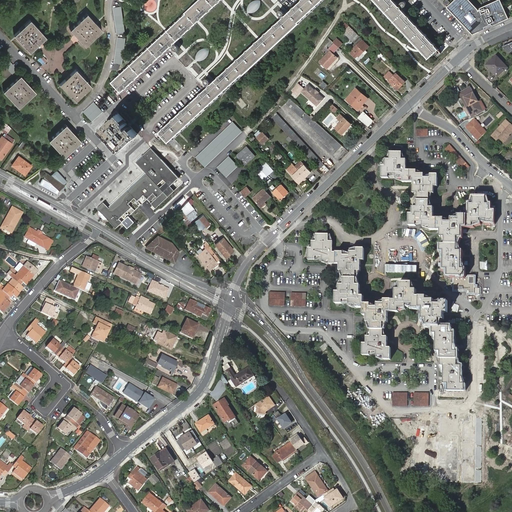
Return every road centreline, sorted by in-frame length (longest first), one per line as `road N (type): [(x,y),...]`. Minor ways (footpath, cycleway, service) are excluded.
road 1 (residential): [(231,298),(250,259),(410,103)]
road 2 (residential): [(387,511),(277,339),(231,298)]
road 3 (residential): [(231,298),(201,388),(123,453)]
road 4 (residential): [(231,298),(95,227)]
road 5 (residential): [(0,336),(95,227)]
road 6 (residential): [(72,115),(113,158),(61,209)]
road 7 (residential): [(511,184),(450,126),(410,103)]
road 8 (residential): [(72,115),(109,62),(110,0)]
